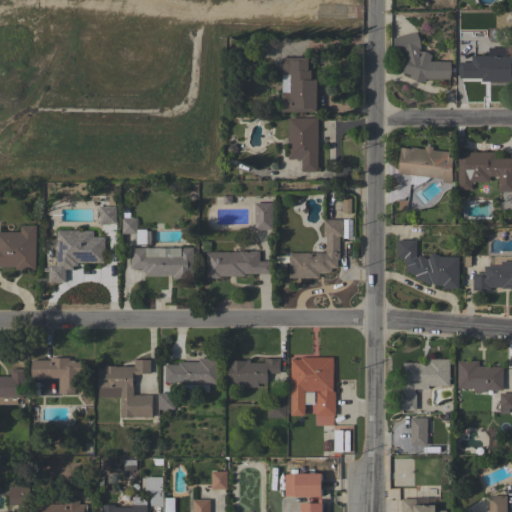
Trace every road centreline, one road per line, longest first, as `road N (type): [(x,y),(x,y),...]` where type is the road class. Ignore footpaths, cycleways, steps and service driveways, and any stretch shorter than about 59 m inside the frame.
road 1 (residential): [(371,511),(380,0)]
road 2 (residential): [(0,319),(373,318)]
road 3 (residential): [(373,318),(511,331)]
road 4 (residential): [(380,120),(511,120)]
